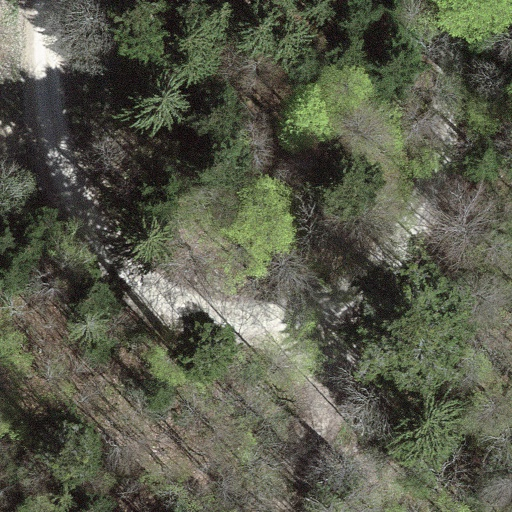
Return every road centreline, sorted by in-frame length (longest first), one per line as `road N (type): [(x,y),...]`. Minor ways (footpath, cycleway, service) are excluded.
road 1 (unclassified): [(458,0),(446,143),(409,236),(341,304),(270,322),(197,311),(150,290),(94,237),(58,163),(46,104),(46,0)]
road 2 (track): [(310,316),(320,406),(311,443)]
